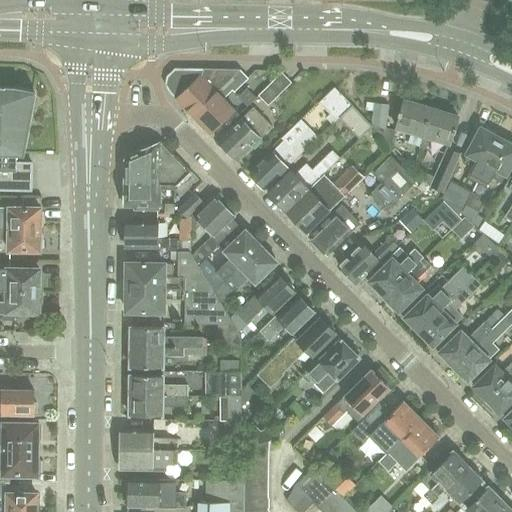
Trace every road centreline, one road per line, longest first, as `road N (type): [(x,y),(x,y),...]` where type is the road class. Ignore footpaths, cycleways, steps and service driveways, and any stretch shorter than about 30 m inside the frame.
road 1 (residential): [(89,117),(174,120),(511,469)]
road 2 (primary): [(460,46),(396,33),(151,30)]
road 3 (tertiary): [(90,352),(89,117)]
road 4 (tertiary): [(88,511),(90,352)]
